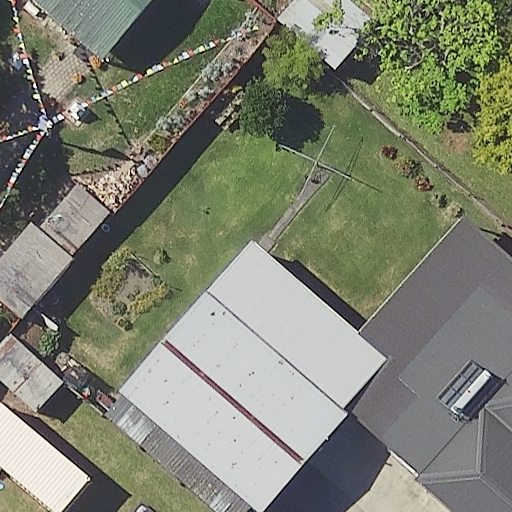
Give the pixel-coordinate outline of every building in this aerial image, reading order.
[(165,0),(29,0),(108,67),(165,0)] [(251,245),(255,240),(260,234),(263,226),(265,218),(266,210),(265,201),(263,193),(259,186),(254,179),(248,173),(241,168),(234,165),(226,163),(218,162),(209,163),(201,165),(194,169),(187,173),(181,179),(176,186),(173,194),(171,202),(170,210),(171,218),(173,227),(177,234),(182,241),(188,247),(194,251),(202,255),(210,257),(218,258),(227,257),(235,255),(242,251),(249,246),(251,245)] [(73,263),(34,230),(0,269),(0,307),(20,324),(73,263)] [(269,511),(394,367),(255,248),(122,401),(251,511),(269,511)] [(511,385),(511,310),(486,288),(401,386),(417,399),(378,445),(426,485),(511,385)] [(416,496),(434,511),(511,511),(511,385),(426,485),(416,496)]
